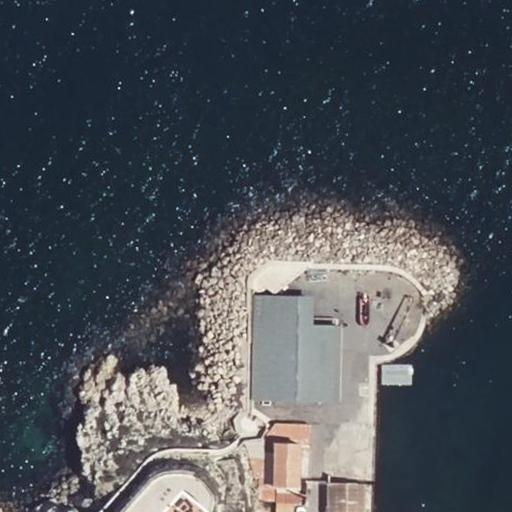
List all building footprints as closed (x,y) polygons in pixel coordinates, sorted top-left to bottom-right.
[(263,275),(262,288),(289,289),(316,264),(277,262),(263,275)] [(322,293),(265,293),(263,397),(351,398),(352,323),(322,322),(322,293)] [(311,433),(272,432),(266,439),(265,439),(265,446),(276,446),(277,445),(302,446),(302,448),(311,448),(311,433)] [(301,489),(302,448),(302,446),(277,445),(276,446),(276,452),(276,480),(276,488),(280,489),(301,489)] [(272,480),(276,480),(276,452),(265,453),(264,480),(272,480)] [(332,473),(332,486),(367,486),(367,473),(332,473)] [(272,480),(264,480),(262,500),(279,499),(279,496),(301,497),(300,493),(271,492),(272,480)] [(330,486),(330,499),(367,500),(367,486),(332,486),(330,486)] [(279,496),(279,499),(278,511),(294,511),(294,507),(304,507),(304,497),(301,497),(279,496)] [(329,511),(367,511),(367,500),(330,499),(329,511)]
